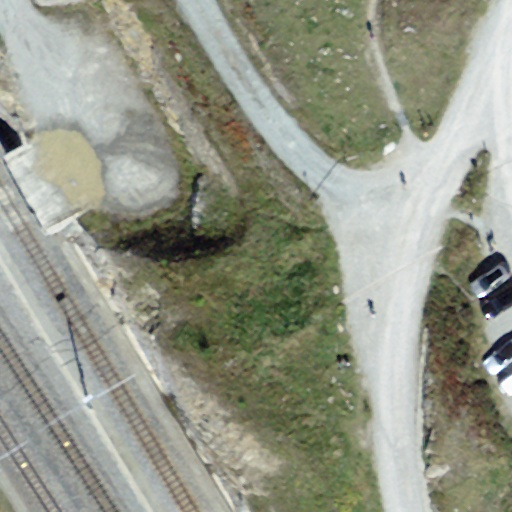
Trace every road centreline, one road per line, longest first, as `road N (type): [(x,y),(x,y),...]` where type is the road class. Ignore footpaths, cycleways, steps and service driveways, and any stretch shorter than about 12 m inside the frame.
road 1 (track): [(409,254),(293,150),(197,0)]
road 2 (track): [(436,183),(409,254),(399,369),(409,511)]
road 3 (track): [(5,0),(108,191)]
road 4 (track): [(511,36),(436,183)]
